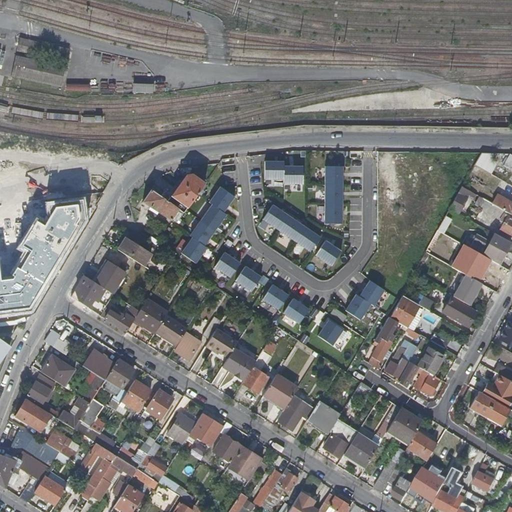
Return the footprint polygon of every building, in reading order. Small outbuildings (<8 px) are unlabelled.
[(70,50),(20,39),(17,51),(67,62),(70,50)] [(66,68),(16,57),(12,76),(62,87),(66,68)] [(135,84),(135,93),(155,94),(155,85),(135,84)] [(481,169),(490,153),(480,153),(473,165),(481,169)] [(511,170),(511,155),(509,154),(508,156),(501,167),(511,173),(511,170)] [(282,162),(262,162),(262,180),(281,180),(281,184),(301,184),(301,166),(282,166),(282,162)] [(341,166),(323,166),(323,224),(341,224),(341,166)] [(185,174),(167,201),(183,212),(204,182),(191,173),(185,174)] [(511,197),(511,186),(506,183),(501,192),(511,197)] [(474,200),(476,195),(461,187),(449,209),(458,214),(467,196),(474,200)] [(191,238),(180,254),(195,264),(206,248),(203,247),(225,215),(222,213),(233,198),(218,188),(207,203),(210,205),(189,237),(191,238)] [(142,200),(175,223),(183,212),(167,201),(150,189),(142,200)] [(0,315),(32,311),(88,218),(84,195),(44,200),(45,219),(35,217),(15,250),(21,253),(8,276),(1,277),(0,264),(0,315)] [(511,202),(497,195),(492,204),(506,212),(511,215),(511,205),(511,202)] [(492,204),(479,197),(475,205),(492,214),(493,212),(503,217),(500,221),(503,223),(499,230),(511,237),(511,215),(506,212),(492,204)] [(271,205),(261,220),(309,252),(319,237),(271,205)] [(475,251),(483,256),(492,241),(479,234),(470,249),(475,251)] [(511,250),(511,243),(496,235),(492,241),(483,256),(487,258),(489,260),(499,265),(501,266),(505,260),(506,261),(511,250)] [(125,239),(118,250),(143,266),(150,255),(125,239)] [(324,240),(314,255),(330,266),(340,251),(324,240)] [(483,265),(487,258),(483,256),(475,251),(471,259),(483,265)] [(223,253),(213,268),(229,279),(239,264),(223,253)] [(150,255),(143,266),(146,268),(153,257),(150,255)] [(103,272),(96,283),(101,287),(112,293),(125,272),(105,259),(98,270),(103,272)] [(492,277),(499,265),(489,260),(483,272),(479,270),(475,278),(491,287),(495,279),(492,277)] [(244,267),(234,282),(250,292),(260,277),(244,267)] [(103,272),(98,270),(91,280),(96,283),(103,272)] [(465,275),(452,296),(463,302),(468,305),(471,300),(477,290),(481,284),(465,275)] [(93,300),(101,287),(96,283),(91,280),(89,279),(84,276),(71,297),(88,308),(88,307),(93,300)] [(355,294),(345,310),(360,319),(370,303),(373,305),(383,289),(369,280),(358,296),(355,294)] [(272,285),(262,300),(278,310),(288,296),(272,285)] [(112,293),(101,287),(93,300),(105,307),(113,294),(112,293)] [(477,290),(471,300),(474,302),(480,291),(477,290)] [(399,299),(388,318),(403,326),(405,327),(412,314),(417,305),(400,296),(399,299)] [(462,304),(463,302),(452,296),(451,296),(442,312),(468,326),(476,312),(462,304)] [(422,297),(417,305),(430,313),(435,304),(422,297)] [(133,321),(154,334),(155,332),(165,316),(167,313),(146,299),(139,311),(133,321)] [(292,299),(283,314),(299,324),(309,309),(292,299)] [(120,315),(127,303),(123,301),(116,313),(120,315)] [(139,311),(127,303),(120,315),(116,313),(110,309),(109,312),(107,315),(104,312),(101,316),(126,332),(131,323),(133,321),(139,311)] [(412,314),(405,327),(407,328),(413,332),(421,318),(412,314)] [(155,332),(176,345),(186,330),(165,316),(155,332)] [(202,336),(209,340),(216,328),(218,325),(220,322),(214,318),(202,336)] [(328,320),(317,336),(332,345),(343,329),(328,320)] [(371,356),(380,361),(382,357),(385,352),(390,344),(399,327),(395,324),(386,320),(375,340),(379,342),(371,356)] [(511,324),(508,322),(499,339),(511,345),(511,324)] [(205,347),(212,351),(214,349),(219,352),(225,356),(235,340),(216,328),(209,340),(205,347)] [(434,332),(429,340),(444,349),(449,341),(434,332)] [(201,343),(186,333),(174,351),(190,361),(201,343)] [(0,339),(0,361),(2,359),(1,358),(9,347),(0,339)] [(58,339),(52,347),(63,353),(68,345),(58,339)] [(225,356),(227,358),(233,350),(237,342),(235,340),(225,356)] [(267,340),(262,349),(270,354),(276,345),(267,340)] [(396,377),(398,379),(408,361),(412,355),(414,351),(400,343),(384,371),(396,377)] [(421,360),(417,366),(432,375),(443,355),(428,347),(421,360)] [(94,350),(83,366),(94,374),(98,377),(104,380),(114,364),(94,350)] [(222,366),(243,380),(252,366),(254,363),(233,350),(227,358),(222,366)] [(51,355),(40,372),(79,397),(89,404),(100,387),(104,380),(98,377),(94,374),(87,385),(83,382),(78,391),(66,383),(74,370),(70,367),(63,363),(51,355)] [(418,358),(412,355),(408,361),(414,365),(418,358)] [(380,361),(371,356),(367,362),(376,368),(378,370),(382,362),(380,361)] [(110,402),(117,407),(119,403),(121,400),(127,391),(122,388),(134,370),(117,359),(114,364),(104,380),(100,387),(114,396),(110,402)] [(430,395),(439,379),(432,375),(417,366),(414,365),(408,361),(398,379),(396,382),(407,389),(409,385),(407,384),(411,377),(410,376),(414,369),(420,373),(413,386),(430,395)] [(511,372),(498,365),(494,372),(495,372),(499,375),(511,382),(511,372)] [(241,383),(257,393),(261,387),(263,383),(269,387),(273,380),(252,366),(243,380),(241,383)] [(217,369),(211,384),(225,390),(231,374),(217,369)] [(495,372),(488,385),(493,387),(499,375),(495,372)] [(55,383),(39,375),(25,399),(34,404),(34,403),(41,406),(55,383)] [(297,388),(276,375),(273,380),(269,387),(266,390),(263,396),(277,404),(275,406),(282,411),(297,388)] [(486,384),(481,393),(507,408),(511,398),(511,382),(499,375),(493,387),(488,385),(486,384)] [(121,400),(137,411),(150,390),(134,380),(127,391),(121,400)] [(356,409),(369,388),(361,382),(347,403),(356,409)] [(171,400),(156,391),(146,408),(161,417),(171,400)] [(506,413),(508,409),(507,408),(481,393),(478,392),(469,408),(499,425),(506,413)] [(307,420),(314,409),(293,395),(277,421),(284,425),(282,427),(286,430),(288,428),(292,430),(301,416),(307,420)] [(53,409),(50,414),(74,429),(80,420),(89,404),(79,397),(68,414),(63,411),(61,414),(53,409)] [(49,414),(22,399),(13,416),(39,431),(49,414)] [(135,414),(137,411),(121,400),(119,403),(135,414)] [(307,420),(328,433),(329,433),(335,422),(340,415),(318,402),(314,409),(307,420)] [(383,422),(389,426),(400,408),(394,404),(383,422)] [(386,431),(408,445),(416,430),(421,421),(400,408),(389,426),(386,431)] [(166,434),(182,444),(189,433),(195,423),(179,413),(166,434)] [(201,414),(196,422),(203,427),(196,438),(210,446),(219,433),(222,427),(201,414)] [(101,433),(80,420),(74,429),(94,443),(100,434),(101,433)] [(189,433),(196,438),(203,427),(196,422),(195,423),(189,433)] [(219,433),(223,435),(225,436),(231,426),(226,422),(222,427),(219,433)] [(323,448),(340,459),(343,454),(356,435),(335,422),(329,433),(331,434),(323,448)] [(437,443),(416,430),(408,445),(406,448),(426,461),(437,443)] [(52,433),(45,444),(56,451),(58,452),(65,441),(52,433)] [(343,454),(364,467),(377,446),(370,441),(357,433),(356,435),(343,454)] [(115,443),(100,434),(94,443),(95,443),(110,452),(115,443)] [(374,434),(370,441),(377,446),(382,439),(374,434)] [(115,443),(110,452),(116,456),(126,439),(120,435),(115,443)] [(240,445),(225,436),(223,435),(212,452),(229,463),(240,445)] [(455,451),(457,444),(448,442),(446,449),(455,451)] [(48,464),(56,451),(45,444),(43,443),(35,455),(48,464)] [(103,459),(111,464),(112,462),(116,456),(110,452),(95,443),(79,468),(86,473),(97,456),(103,459)] [(160,447),(153,443),(146,454),(153,458),(160,447)] [(261,459),(241,446),(232,462),(231,461),(227,467),(248,480),(261,459)] [(397,462),(398,462),(401,457),(404,452),(396,447),(379,477),(386,481),(397,462)] [(62,462),(64,455),(56,452),(53,459),(62,462)] [(6,459),(0,456),(0,484),(5,488),(13,466),(16,468),(17,467),(33,477),(41,482),(43,477),(48,470),(21,453),(18,459),(12,456),(11,457),(7,455),(6,459)] [(166,468),(145,455),(141,463),(155,471),(151,478),(158,482),(162,476),(161,475),(166,468)] [(112,462),(117,466),(123,469),(133,475),(137,469),(116,456),(112,462)] [(79,496),(87,501),(91,495),(108,469),(111,464),(103,459),(100,464),(79,496)] [(108,469),(91,495),(99,500),(109,484),(107,483),(117,466),(112,462),(111,464),(108,469)] [(487,466),(482,464),(478,472),(484,475),(487,466)] [(429,471),(422,467),(421,469),(413,483),(412,485),(414,487),(416,484),(420,486),(429,471)] [(290,471),(285,468),(281,475),(266,499),(274,504),(284,489),(288,492),(297,478),(288,473),(290,471)] [(405,474),(394,468),(387,481),(396,487),(392,494),(403,500),(412,485),(413,483),(403,477),(405,474)] [(152,487),(154,489),(158,482),(151,478),(137,469),(133,475),(133,476),(152,487)] [(281,475),(274,470),(256,500),(257,500),(254,504),(260,508),(263,504),(266,499),(281,475)] [(500,483),(484,475),(478,472),(472,484),(495,495),(500,483)] [(33,477),(19,499),(27,503),(33,493),(41,482),(33,477)] [(33,493),(55,507),(65,491),(43,477),(41,482),(33,493)] [(380,493),(387,481),(386,481),(379,477),(372,488),(380,493)] [(111,494),(119,498),(126,487),(118,482),(111,494)] [(427,483),(425,487),(438,494),(440,490),(427,483)] [(13,492),(19,495),(23,487),(17,484),(13,492)] [(114,506),(123,511),(125,509),(129,511),(131,511),(142,495),(127,485),(126,487),(119,498),(114,506)] [(172,486),(170,490),(171,491),(179,496),(182,492),(172,486)] [(405,501),(423,511),(428,511),(433,504),(438,494),(425,487),(423,486),(417,496),(410,492),(405,501)] [(159,495),(155,502),(161,506),(160,509),(165,511),(169,511),(174,504),(166,499),(171,491),(170,490),(167,488),(161,496),(159,495)] [(187,491),(184,489),(182,492),(179,496),(190,502),(193,497),(186,493),(187,491)] [(458,511),(464,502),(440,490),(438,494),(433,504),(447,511),(450,511),(451,510),(454,511),(458,511)] [(166,499),(174,504),(179,496),(171,491),(166,499)] [(311,498),(300,491),(292,505),(289,509),(287,511),(316,511),(318,510),(311,506),(307,504),(311,498)] [(148,501),(153,505),(155,502),(159,495),(154,492),(148,501)] [(248,511),(250,511),(241,505),(246,497),(241,493),(232,507),(231,507),(228,511),(248,511)] [(346,511),(350,506),(329,493),(318,510),(316,511),(324,511),(329,505),(335,509),(333,511),(346,511)] [(470,498),(466,496),(464,502),(458,511),(465,511),(464,511),(470,498)] [(273,511),(287,511),(289,509),(279,502),(273,511)] [(191,511),(192,511),(177,503),(171,511),(191,511)] [(502,511),(511,511),(511,505),(507,503),(502,511)]
